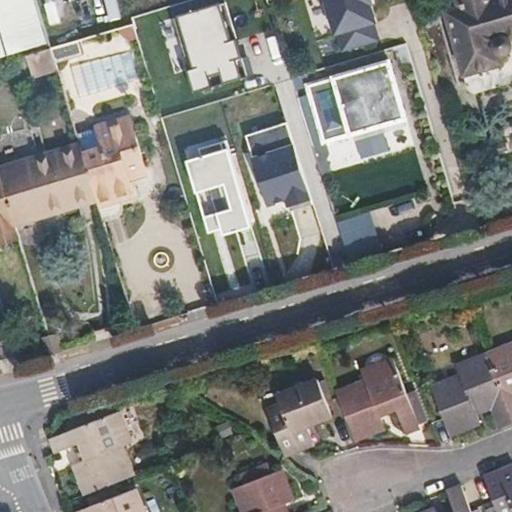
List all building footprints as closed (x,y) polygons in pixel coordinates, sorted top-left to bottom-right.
[(0,0),(0,89),(60,71),(52,44),(48,45),(34,0),(0,0)] [(370,0),(324,0),(341,55),(383,42),(370,0)] [(511,0),(499,5),(498,0),(460,0),(461,1),(449,3),(467,71),(508,60),(505,51),(507,51),(511,51),(511,50),(511,0)] [(225,2),(174,18),(197,92),(248,77),(225,2)] [(392,58),(307,82),(325,146),(410,122),(392,58)] [(148,169),(140,143),(133,120),(98,130),(104,149),(86,154),(99,200),(101,207),(140,196),(136,183),(133,174),(148,169)] [(287,122),(244,135),(267,211),(309,198),(287,122)] [(231,144),(187,156),(211,240),(254,227),(231,144)] [(86,154),(84,148),(39,161),(54,213),(99,200),(86,154)] [(54,213),(39,161),(0,173),(16,225),(54,213)] [(151,179),(148,169),(133,174),(136,183),(151,179)] [(0,173),(0,172),(0,240),(19,235),(16,225),(0,173)] [(0,247),(21,242),(19,235),(0,240),(0,247)] [(61,353),(57,337),(51,338),(55,354),(61,353)] [(55,354),(51,338),(43,340),(47,357),(55,354)] [(511,350),(490,359),(511,415),(511,350)] [(511,424),(511,415),(490,359),(459,370),(464,382),(439,392),(455,434),(483,423),(479,413),(493,407),(501,429),(511,424)] [(421,430),(395,361),(362,373),(367,388),(339,398),(355,442),(384,431),(380,420),(397,414),(406,436),(421,430)] [(331,419),(319,385),(276,400),(279,409),(266,414),(282,458),(313,447),(306,428),(331,419)] [(127,448),(115,419),(56,442),(61,455),(79,449),(85,463),(74,468),(85,496),(126,480),(114,453),(127,448)] [(230,436),(227,424),(213,428),(218,440),(230,436)] [(285,511),(283,506),(295,501),(284,473),(242,490),(250,511),(285,511)] [(511,511),(511,478),(510,473),(488,481),(499,511),(511,511)] [(469,511),(462,492),(448,497),(453,511),(469,511)] [(139,511),(133,497),(93,511),(139,511)]
